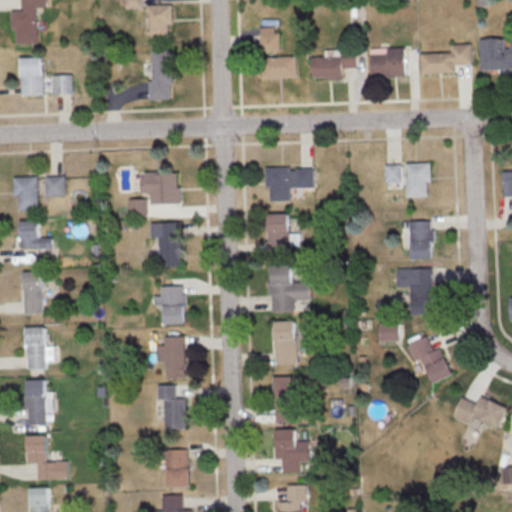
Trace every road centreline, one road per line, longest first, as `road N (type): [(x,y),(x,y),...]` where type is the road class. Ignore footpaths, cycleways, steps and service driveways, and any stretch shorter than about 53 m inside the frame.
road 1 (residential): [(511,115),(0,134)]
road 2 (residential): [(235,511),(221,127)]
road 3 (residential): [(511,362),(485,340),(481,325),(469,117)]
road 4 (residential): [(215,0),(221,127)]
